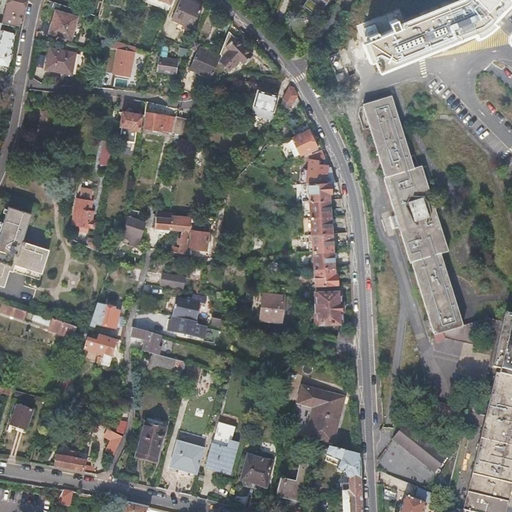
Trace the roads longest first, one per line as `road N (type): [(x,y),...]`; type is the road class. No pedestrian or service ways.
road 1 (residential): [(373,511),(355,210),(347,170),(295,73)]
road 2 (residential): [(0,471),(231,511)]
road 3 (residential): [(36,0),(0,175)]
